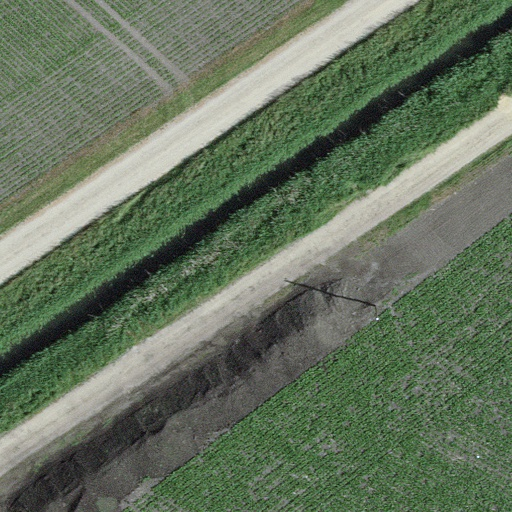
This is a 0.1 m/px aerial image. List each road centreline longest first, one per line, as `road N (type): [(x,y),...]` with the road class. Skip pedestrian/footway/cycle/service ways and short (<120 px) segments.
road 1 (track): [(0,475),(511,104)]
road 2 (track): [(338,0),(0,241)]
